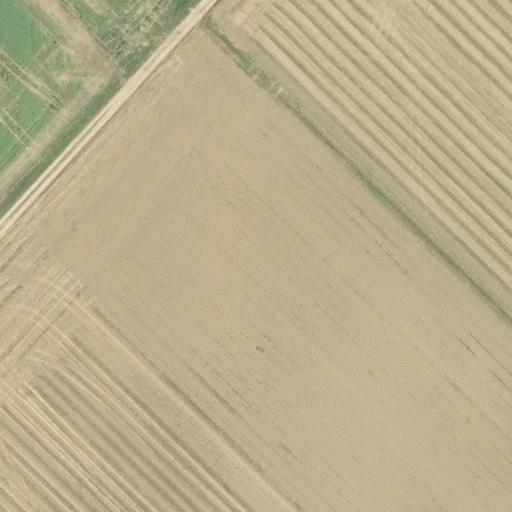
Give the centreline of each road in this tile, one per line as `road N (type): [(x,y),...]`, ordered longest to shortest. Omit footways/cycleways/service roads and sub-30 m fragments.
road 1 (track): [(511,324),(197,18)]
road 2 (track): [(214,0),(0,232)]
